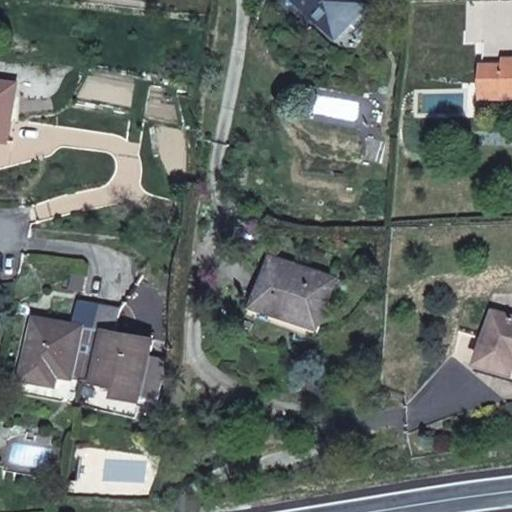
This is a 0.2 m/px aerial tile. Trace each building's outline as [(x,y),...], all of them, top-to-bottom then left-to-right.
[(297,0),(307,9),(340,39),(372,3),(368,0),(297,0)] [(486,92),(511,91),(511,59),(485,60),(486,92)] [(0,139),(12,141),(19,83),(0,80),(0,139)] [(290,318),(324,330),(341,278),(274,255),(256,307),(290,318)] [(65,377),(85,381),(97,304),(79,301),(74,322),(35,316),(22,380),(63,388),(65,377)] [(121,307),(97,304),(85,381),(118,386),(117,395),(145,400),(155,338),(118,332),(121,307)] [(486,336),(479,364),(511,373),(511,313),(494,309),(486,336)] [(511,373),(479,364),(477,371),(511,380),(511,373)]
